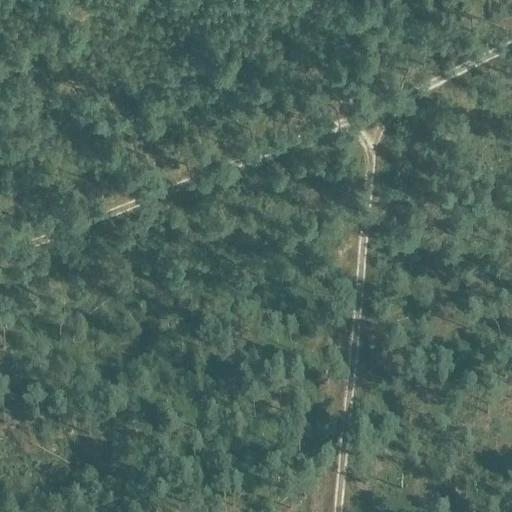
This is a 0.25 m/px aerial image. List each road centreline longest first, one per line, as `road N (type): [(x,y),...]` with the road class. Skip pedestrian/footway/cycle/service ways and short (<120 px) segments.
road 1 (track): [(511,54),(369,121),(0,261)]
road 2 (track): [(332,511),(369,121)]
